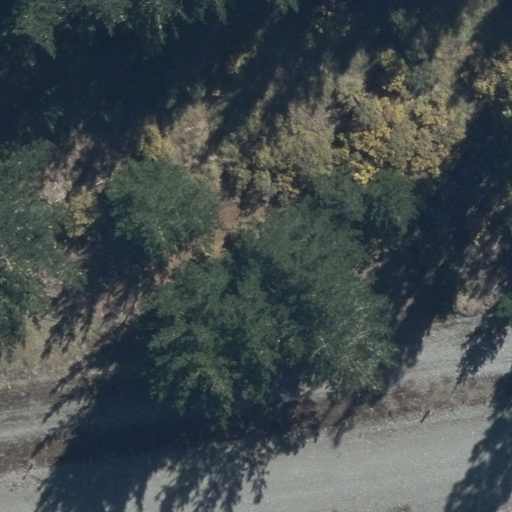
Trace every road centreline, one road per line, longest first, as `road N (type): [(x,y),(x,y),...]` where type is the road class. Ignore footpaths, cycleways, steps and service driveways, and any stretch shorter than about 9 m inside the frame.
road 1 (track): [(0,430),(511,354)]
road 2 (unclassified): [(25,511),(511,442)]
